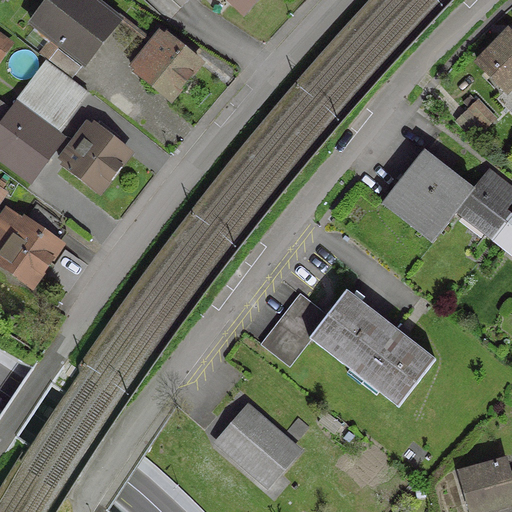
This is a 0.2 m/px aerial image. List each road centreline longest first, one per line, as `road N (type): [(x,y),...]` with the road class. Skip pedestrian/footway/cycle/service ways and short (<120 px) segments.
road 1 (residential): [(89,504),(314,195),(454,31),(491,0)]
road 2 (residential): [(327,0),(179,175),(0,430)]
road 3 (secondary): [(0,387),(158,511)]
